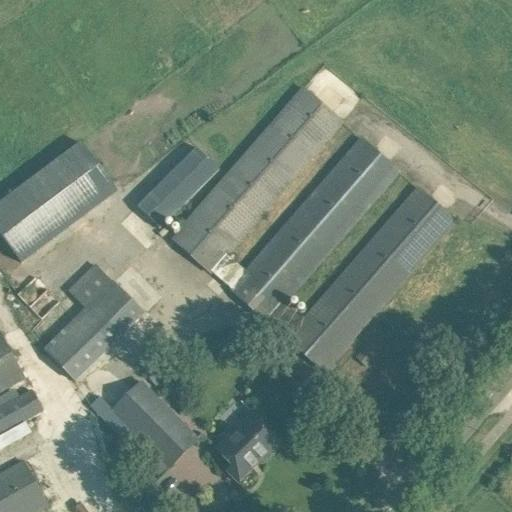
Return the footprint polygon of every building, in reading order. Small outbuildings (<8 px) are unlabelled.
[(228,290),(269,325),(270,323),(286,337),(285,339),(309,360),(325,373),(456,222),(416,188),(302,319),(286,305),(401,173),(360,137),(246,270),(230,256),(345,124),(303,88),(171,240),(212,276),(214,274),(230,288),(228,290)] [(118,192),(81,142),(0,203),(0,235),(22,265),(118,192)] [(137,207),(159,230),(220,171),(198,148),(137,207)] [(96,266),(67,294),(83,310),(43,348),(76,383),(145,317),(96,266)] [(0,394),(26,380),(0,332),(0,394)] [(160,478),(167,470),(169,472),(201,440),(141,382),(118,403),(105,390),(88,407),(160,478)] [(28,385),(0,400),(0,436),(43,413),(28,385)] [(283,444),(253,413),(216,449),(233,467),(228,472),(239,483),(261,461),(263,463),(283,444)] [(24,461),(0,473),(0,511),(40,511),(49,507),(24,461)]
